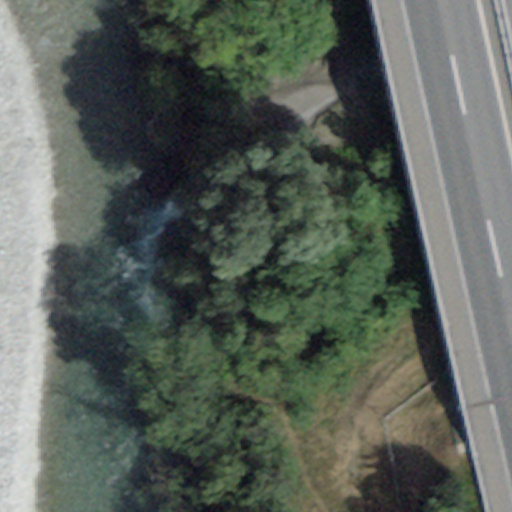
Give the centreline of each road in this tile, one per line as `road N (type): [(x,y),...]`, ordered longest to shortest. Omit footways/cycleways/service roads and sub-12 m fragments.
road 1 (motorway): [(437,0),(511,344)]
road 2 (track): [(362,511),(336,406),(396,339),(511,304)]
